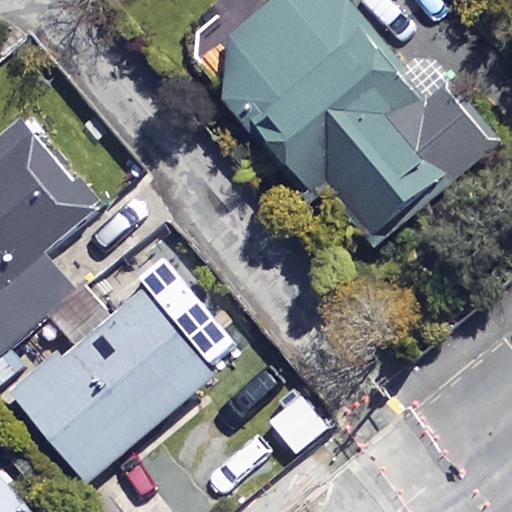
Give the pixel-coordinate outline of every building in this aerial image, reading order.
[(418,108),(319,0),(272,0),(196,70),(369,260),(485,154),(432,95),(418,108)] [(97,214),(17,123),(0,138),(0,353),(72,290),(46,259),(97,214)] [(208,379),(137,295),(112,315),(88,288),(51,320),(74,348),(13,400),(84,484),(208,379)] [(205,511),(227,492),(199,462),(165,494),(181,511),(205,511)] [(0,511),(30,511),(0,475),(0,511)]
